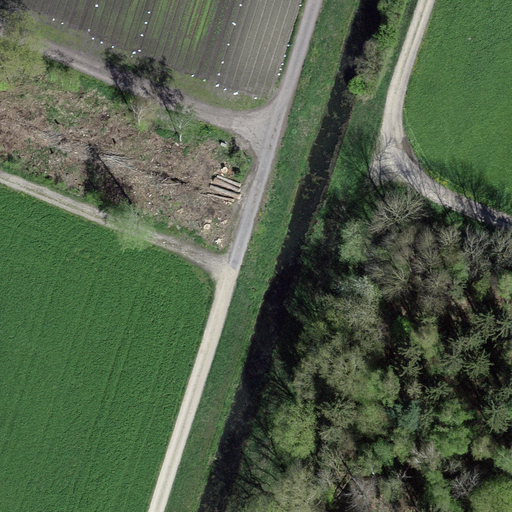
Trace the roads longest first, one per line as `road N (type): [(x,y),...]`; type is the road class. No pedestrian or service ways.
road 1 (track): [(159,511),(230,292),(269,136)]
road 2 (track): [(269,136),(0,29)]
road 3 (track): [(422,0),(387,108),(387,160)]
road 4 (track): [(511,232),(426,198),(387,160)]
road 5 (track): [(269,136),(312,0)]
